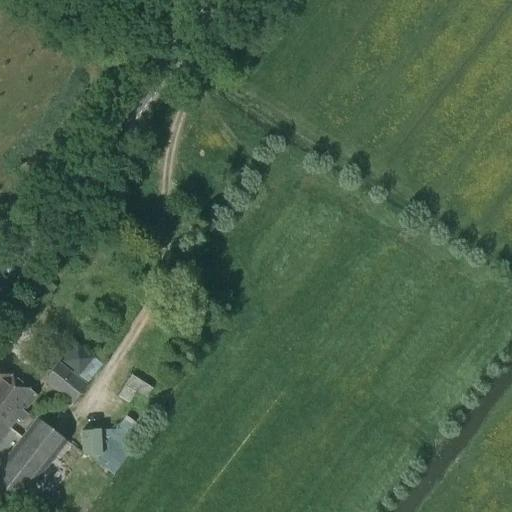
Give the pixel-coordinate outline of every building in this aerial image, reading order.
[(106,233),(123,212),(116,206),(122,198),(111,190),(88,220),(106,233)] [(30,321),(56,288),(43,277),(16,310),(30,321)] [(85,385),(101,365),(76,345),(62,361),(78,375),(75,378),(58,363),(44,380),(72,403),(86,386),(85,385)] [(0,440),(9,429),(23,411),(35,394),(21,383),(24,378),(14,370),(10,375),(0,367),(0,440)] [(117,396),(127,403),(134,392),(145,399),(152,389),(130,376),(117,396)] [(30,427),(22,421),(27,414),(23,411),(9,429),(22,439),(0,466),(0,491),(17,504),(66,440),(43,423),(32,424),(30,427)] [(98,430),(81,430),(82,456),(99,455),(98,430)]
